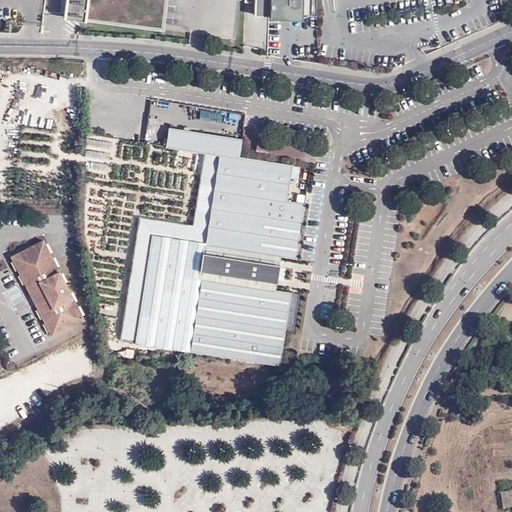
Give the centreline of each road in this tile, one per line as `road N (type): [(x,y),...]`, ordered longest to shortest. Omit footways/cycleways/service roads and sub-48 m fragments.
road 1 (secondary): [(511,227),(469,274),(409,368),(359,511)]
road 2 (secondary): [(387,511),(427,392),(468,322),(511,271)]
